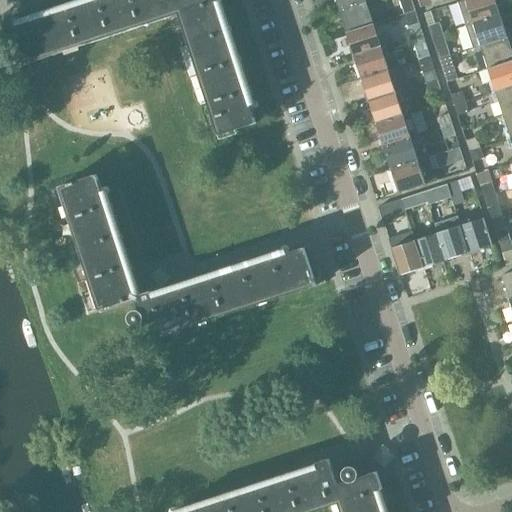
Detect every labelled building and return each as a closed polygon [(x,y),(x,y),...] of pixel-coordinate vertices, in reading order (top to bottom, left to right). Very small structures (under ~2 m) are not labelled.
[(97,0),(8,29),(20,67),(172,17),(172,16),(179,14),(219,136),(257,123),(217,2),(223,0),(222,0),(97,0)] [(335,0),(339,10),(366,1),(365,0),(335,0)] [(339,10),(347,33),(373,24),(369,11),(374,10),(370,0),(366,1),(339,10)] [(399,0),(404,14),(415,11),(411,0),(399,0)] [(466,0),(458,3),(466,27),(500,16),(498,7),(502,6),(502,5),(501,5),(499,0),(466,0)] [(404,14),(411,37),(422,34),(415,11),(404,14)] [(473,49),(481,46),(507,37),(500,16),(466,27),(473,49)] [(428,27),(431,38),(443,34),(440,23),(428,27)] [(347,33),(354,56),(381,47),(373,24),(347,33)] [(422,34),(411,37),(415,47),(425,44),(422,34)] [(431,38),(438,60),(450,56),(443,34),(431,38)] [(481,46),(488,69),(511,61),(511,51),(507,37),(481,46)] [(354,56),(362,79),(388,70),(381,47),(354,56)] [(450,56),(438,60),(441,70),(453,67),(450,56)] [(419,60),(426,83),(437,80),(430,57),(419,60)] [(511,61),(488,69),(496,92),(511,86),(511,61)] [(362,79),(369,102),(396,93),(388,70),(362,79)] [(437,80),(426,83),(429,93),(440,90),(437,80)] [(511,86),(496,92),(503,115),(511,112),(511,86)] [(451,95),(454,106),(464,102),(461,92),(451,95)] [(369,102),(377,125),(403,116),(396,93),(369,102)] [(464,102),(454,106),(458,116),(468,113),(464,102)] [(511,112),(503,115),(511,138),(511,137),(511,112)] [(384,148),(411,139),(419,136),(411,113),(403,116),(377,125),(384,148)] [(438,117),(442,129),(452,125),(448,114),(438,117)] [(452,125),(442,129),(445,139),(455,135),(452,125)] [(466,141),(470,151),(480,148),(477,137),(466,141)] [(384,148),(392,170),(418,162),(411,139),(384,148)] [(448,151),(452,162),(463,158),(459,147),(448,151)] [(470,151),(477,174),(488,171),(480,148),(470,151)] [(418,162),(392,170),(399,193),(426,185),(418,162)] [(477,174),(485,197),(495,194),(488,171),(477,174)] [(320,266),(311,269),(304,249),(170,292),(154,278),(155,276),(151,280),(146,284),(140,287),(135,289),(97,175),(59,188),(100,310),(136,298),(141,313),(140,313),(131,316),(134,325),(144,321),(145,326),(159,321),(164,336),(326,283),(320,266)] [(458,181),(448,185),(451,196),(461,193),(458,181)] [(440,187),(425,192),(428,203),(444,198),(440,187)] [(425,192),(401,200),(405,211),(428,203),(425,192)] [(495,194),(485,197),(492,219),(503,216),(495,194)] [(405,211),(401,200),(378,207),(382,218),(405,211)] [(484,218),(461,226),(470,253),(493,245),(484,218)] [(461,226),(438,233),(447,260),(470,253),(461,226)] [(495,233),(499,243),(510,240),(507,229),(495,233)] [(401,275),(424,268),(415,241),(413,232),(389,240),(401,275)] [(415,241),(424,268),(447,260),(438,233),(415,241)] [(511,245),(510,240),(499,243),(506,265),(511,263),(511,245)] [(511,272),(502,276),(510,299),(511,297),(511,272)] [(360,468),(355,470),(354,468),(345,471),(346,473),(335,477),(329,459),(317,463),(319,469),(186,511),(312,511),(332,506),(332,505),(339,503),(342,511),(383,511),(377,491),(383,489),(380,481),(393,476),(375,458),(376,457),(375,456),(374,459),(369,462),(365,466),(360,468)]
